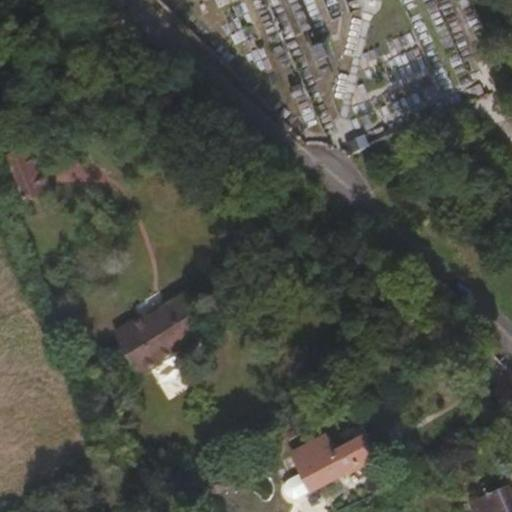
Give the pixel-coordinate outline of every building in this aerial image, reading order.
[(50,189),(34,145),(1,157),(19,202),(50,189)] [(140,371),(212,327),(190,289),(150,312),(146,308),(115,327),(140,371)] [(511,397),(497,414),(511,429),(511,397)] [(321,455),(316,444),(312,443),(310,437),(301,437),(293,444),(301,463),(321,455)] [(313,494),(377,469),(369,449),(339,461),(334,450),(321,455),(301,463),(313,494)] [(303,476),(285,482),(291,502),(310,496),(303,476)] [(511,511),(511,492),(474,510),(474,511),(511,511)]
